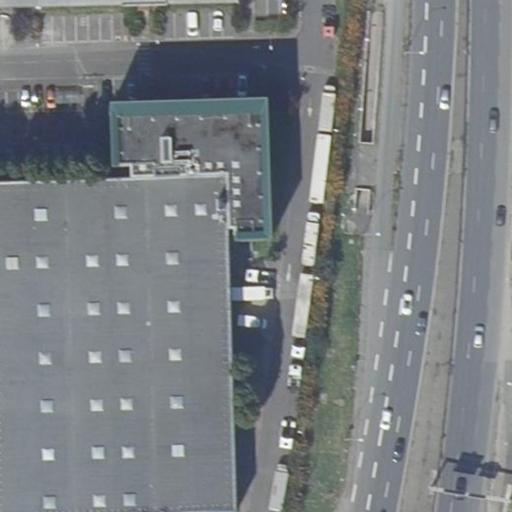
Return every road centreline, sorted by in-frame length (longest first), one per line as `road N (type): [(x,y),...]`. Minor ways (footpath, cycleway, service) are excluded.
road 1 (trunk): [(432,0),(416,238),(373,511)]
road 2 (trunk): [(450,511),(474,274),(485,0)]
